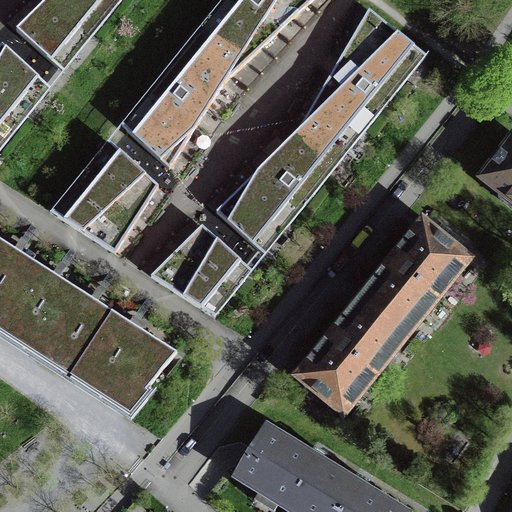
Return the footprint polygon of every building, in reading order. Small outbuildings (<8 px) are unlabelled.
[(48,0),(16,31),(58,70),(114,0),(48,0)] [(233,0),(127,132),(169,171),(203,118),(225,84),(286,27),(315,0),(233,0)] [(259,253),(421,54),(403,40),(369,12),(336,68),(298,133),(264,167),(217,213),(259,253)] [(0,47),(0,140),(45,85),(2,46),(0,47)] [(511,139),(511,140),(481,180),(501,196),(503,194),(511,200),(511,139)] [(114,147),(58,217),(115,254),(141,215),(158,188),(114,147)] [(390,262),(433,297),(449,278),(453,281),(469,262),(422,224),(390,262)] [(182,247),(151,277),(209,315),(246,268),(202,228),(182,247)] [(0,240),(0,329),(129,412),(177,353),(0,240)] [(417,317),(433,297),(390,262),(359,300),(406,338),(421,320),(417,317)] [(391,356),(406,338),(359,300),(328,339),(371,373),(387,353),(391,356)] [(355,393),(371,373),(328,339),(296,378),(344,416),(359,397),(355,393)] [(235,477),(291,511),(312,511),(338,472),(265,427),(235,477)] [(403,511),(338,472),(312,511),(403,511)]
